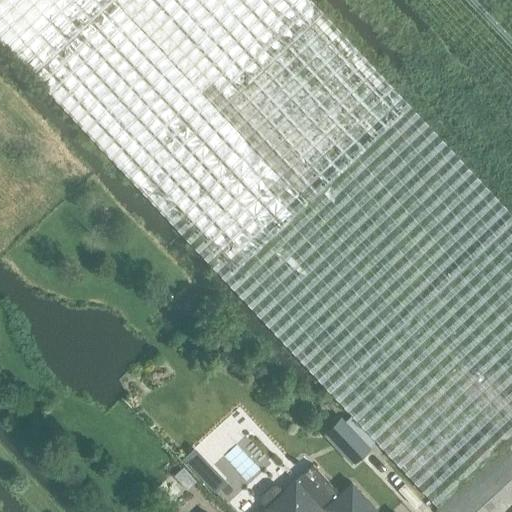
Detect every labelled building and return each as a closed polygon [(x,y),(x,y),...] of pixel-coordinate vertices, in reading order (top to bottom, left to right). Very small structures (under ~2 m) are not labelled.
[(0,0),(0,38),(324,386),(437,507),(436,508),(439,511),(506,511),(511,508),(511,213),(312,0),(0,0)] [(511,0),(415,0),(511,102),(511,0)] [(339,416),(328,404),(300,429),(311,441),(339,416)] [(344,418),(326,436),(337,448),(355,430),(344,418)] [(263,510),(260,511),(319,511),(325,507),(329,511),(374,511),(377,508),(351,481),(339,492),(312,463),(285,489),(280,484),(272,483),(261,493),(260,500),(266,507),(263,510)]
